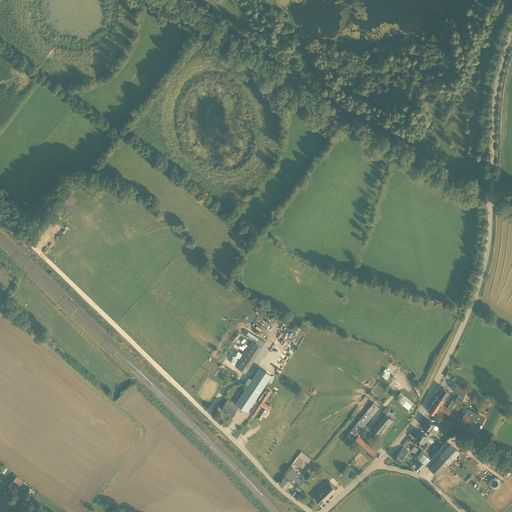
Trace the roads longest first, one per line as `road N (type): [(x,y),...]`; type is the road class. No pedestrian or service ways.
road 1 (unclassified): [(377,462),(413,425),(477,287),(488,233),(493,95),(511,30)]
road 2 (track): [(91,504),(142,427),(0,302)]
road 3 (track): [(179,387),(0,216)]
road 4 (unclassified): [(309,511),(179,387)]
